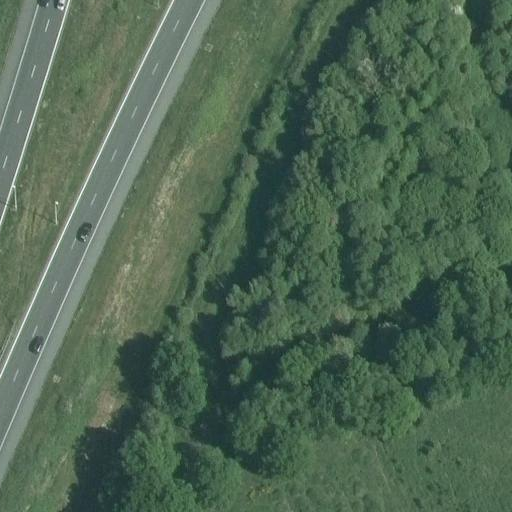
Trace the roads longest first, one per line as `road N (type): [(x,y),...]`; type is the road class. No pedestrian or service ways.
road 1 (motorway): [(0,413),(190,0)]
road 2 (motorway): [(53,0),(0,162)]
